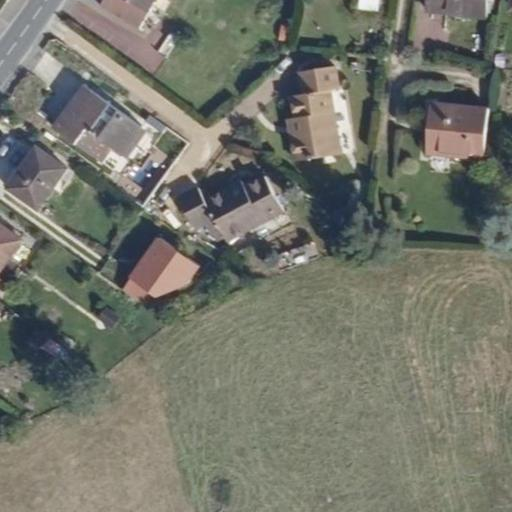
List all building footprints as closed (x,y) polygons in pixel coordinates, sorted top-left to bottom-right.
[(138,32),(156,0),(102,0),(98,9),(138,32)] [(487,20),(488,0),(427,0),(426,14),(487,20)] [(442,45),(445,16),(421,13),(418,43),(442,45)] [(339,157),(331,93),(338,91),(334,68),(298,73),(302,96),(290,97),(293,119),(296,135),(289,136),(293,164),(339,157)] [(56,134),(88,90),(81,85),(49,129),(56,134)] [(123,156),(143,128),(88,90),(56,134),(110,173),(123,156)] [(483,159),(487,110),(429,106),(425,155),(483,159)] [(296,135),(293,119),(287,120),(289,136),(296,135)] [(151,134),(143,128),(123,156),(131,162),(151,134)] [(154,129),(151,134),(131,162),(144,171),(128,194),(148,207),(191,146),(171,132),(167,138),(154,129)] [(36,212),(66,171),(35,148),(5,189),(36,212)] [(225,243),(283,212),(264,177),(245,188),(230,196),(227,190),(204,202),(197,188),(176,199),(193,232),(203,226),(207,235),(209,234),(218,229),(224,240),(225,243)] [(245,188),(242,182),(227,190),(230,196),(245,188)] [(363,220),(369,185),(357,184),(353,216),(363,220)] [(0,280),(0,269),(21,242),(0,225),(0,285),(2,282),(0,280)] [(224,240),(218,229),(209,234),(215,245),(224,240)] [(159,236),(130,276),(174,307),(203,267),(159,236)] [(154,298),(141,288),(134,298),(146,308),(154,298)] [(110,331),(118,319),(104,309),(96,320),(110,331)] [(35,349),(59,356),(63,342),(39,335),(35,349)]
